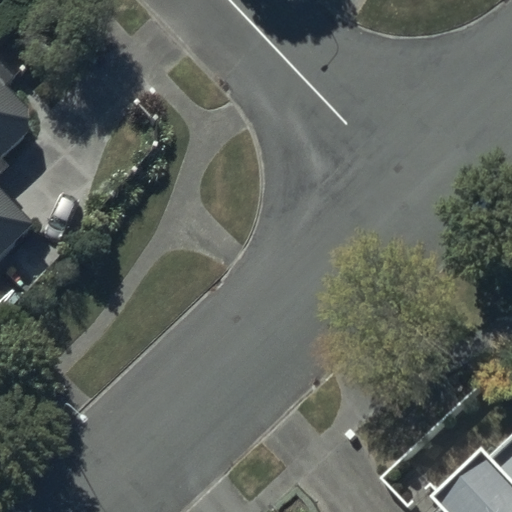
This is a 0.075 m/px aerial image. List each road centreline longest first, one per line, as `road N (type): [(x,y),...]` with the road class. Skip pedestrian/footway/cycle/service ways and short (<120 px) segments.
road 1 (residential): [(416,188),(76,511)]
road 2 (residential): [(236,0),(416,188)]
road 3 (residential): [(511,90),(416,188)]
